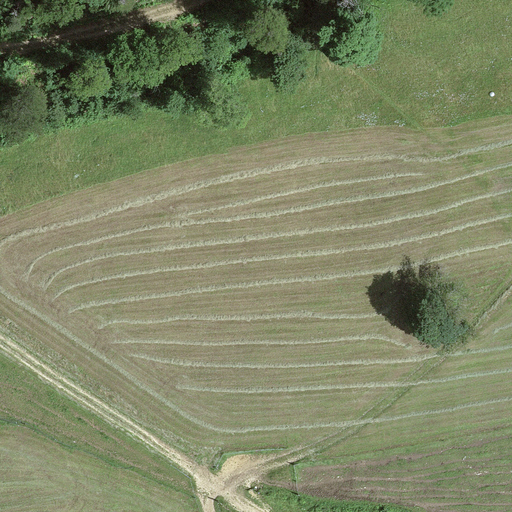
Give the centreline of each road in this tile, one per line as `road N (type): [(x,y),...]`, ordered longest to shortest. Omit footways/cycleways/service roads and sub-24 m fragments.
road 1 (track): [(0,338),(219,488)]
road 2 (track): [(196,0),(0,51)]
